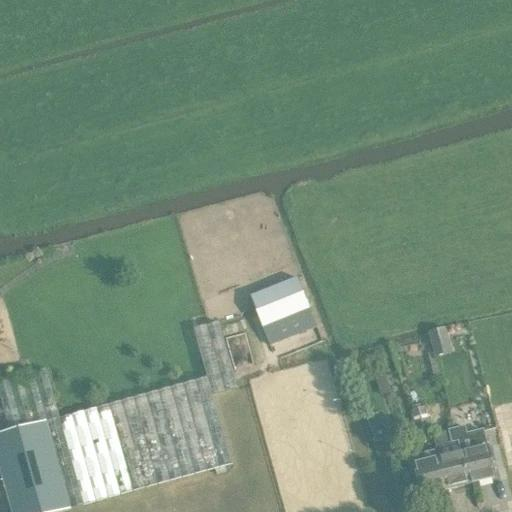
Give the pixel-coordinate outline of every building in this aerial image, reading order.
[(298,280),(251,298),(269,347),(317,329),(298,280)] [(219,323),(194,331),(208,379),(61,420),(47,371),(0,383),(0,398),(10,434),(0,436),(0,467),(12,511),(63,511),(232,465),(213,396),(238,389),(219,323)] [(436,358),(452,354),(446,329),(429,333),(431,339),(436,358)] [(431,339),(425,341),(433,377),(440,375),(436,358),(431,339)] [(386,376),(376,379),(381,396),(391,393),(386,376)] [(425,407),(410,411),(415,430),(430,426),(425,407)] [(385,420),(370,426),(377,445),(393,439),(385,420)] [(487,442),(485,435),(484,431),(466,435),(465,428),(449,432),(452,444),(458,442),(461,454),(464,453),(471,484),(495,478),(486,442),(487,442)] [(458,442),(452,444),(449,432),(433,436),(436,448),(438,453),(447,490),(471,484),(464,453),(461,454),(458,442)] [(436,448),(433,436),(437,453),(419,458),(419,456),(412,458),(414,464),(415,464),(423,496),(447,490),(438,453),(436,448)]
